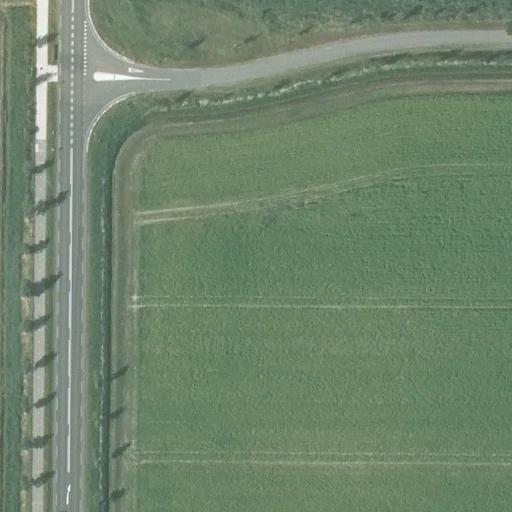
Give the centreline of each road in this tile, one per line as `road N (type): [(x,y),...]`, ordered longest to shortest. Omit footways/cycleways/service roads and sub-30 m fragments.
road 1 (secondary): [(67,511),(71,90)]
road 2 (unclassified): [(137,79),(242,72),(399,40),(511,36)]
